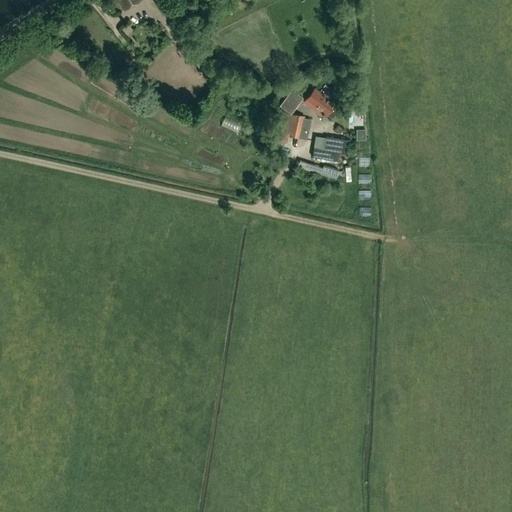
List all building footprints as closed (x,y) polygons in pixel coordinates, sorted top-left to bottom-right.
[(139,0),(117,0),(124,10),(139,0)] [(152,0),(162,15),(174,9),(168,0),(152,0)] [(197,49),(197,50),(189,55),(201,71),(209,66),(197,49)] [(279,104),(291,113),(303,97),(291,88),(279,104)] [(323,112),(326,115),(327,113),(331,117),(333,117),(339,109),(339,107),(315,88),(304,102),(321,115),(323,112)] [(305,116),(282,111),(275,140),(286,142),(288,136),(300,138),(305,116)] [(306,114),(304,134),(311,135),(313,115),(306,114)] [(359,136),(369,136),(369,124),(359,124),(359,136)] [(348,140),(326,136),(324,149),(314,147),(312,157),(337,161),(339,153),(346,154),(348,140)] [(363,152),(363,163),(372,162),(372,152),(363,152)] [(297,167),(320,174),(322,168),(299,160),(297,167)] [(356,174),(353,161),(346,163),(349,176),(356,174)] [(374,179),(375,170),(363,169),(362,179),(374,179)]
